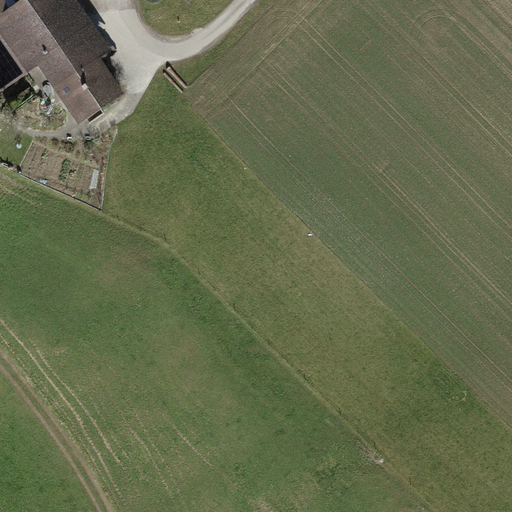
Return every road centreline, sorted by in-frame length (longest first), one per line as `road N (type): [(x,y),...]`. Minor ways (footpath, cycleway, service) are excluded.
road 1 (track): [(105,511),(45,410),(0,357)]
road 2 (track): [(127,0),(135,23),(163,50),(203,40),(244,0)]
